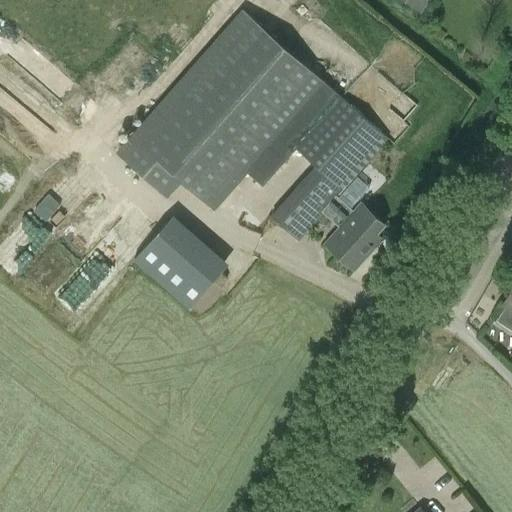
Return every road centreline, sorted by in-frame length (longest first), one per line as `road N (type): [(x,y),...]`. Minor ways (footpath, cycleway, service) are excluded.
road 1 (unclassified): [(302,511),(420,302)]
road 2 (unclassified): [(420,302),(511,150)]
road 3 (unclassified): [(511,381),(420,302)]
